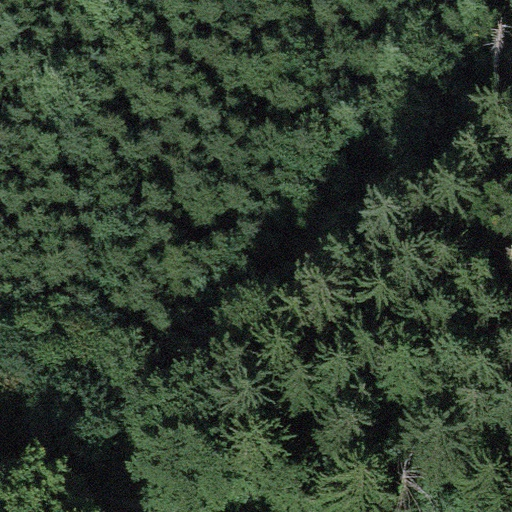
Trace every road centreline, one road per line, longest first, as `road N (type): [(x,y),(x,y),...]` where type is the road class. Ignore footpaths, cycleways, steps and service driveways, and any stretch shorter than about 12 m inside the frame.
road 1 (track): [(405,0),(511,135)]
road 2 (track): [(0,470),(137,511)]
